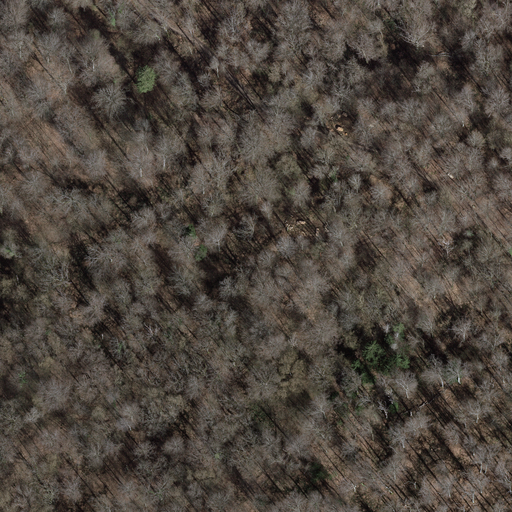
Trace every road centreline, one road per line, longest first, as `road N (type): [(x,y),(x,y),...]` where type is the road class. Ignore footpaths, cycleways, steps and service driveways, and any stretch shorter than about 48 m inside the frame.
road 1 (track): [(472,199),(435,229),(211,511)]
road 2 (track): [(152,0),(273,101),(472,199)]
